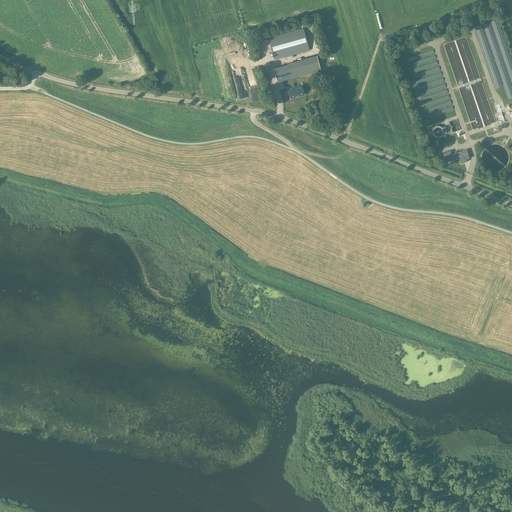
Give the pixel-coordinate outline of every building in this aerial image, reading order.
[(303,29),(268,39),(274,60),(309,50),(303,29)] [(287,65),(273,69),(277,82),(291,78),(321,70),(316,55),(287,64),(287,65)] [(301,86),(288,89),(291,98),(303,95),(301,86)] [(506,126),(499,104),(495,105),(498,114),(497,114),(502,128),(506,126)] [(443,153),(446,162),(459,158),(461,164),(467,162),(466,160),(470,159),(467,150),(451,155),(450,151),(443,153)]
